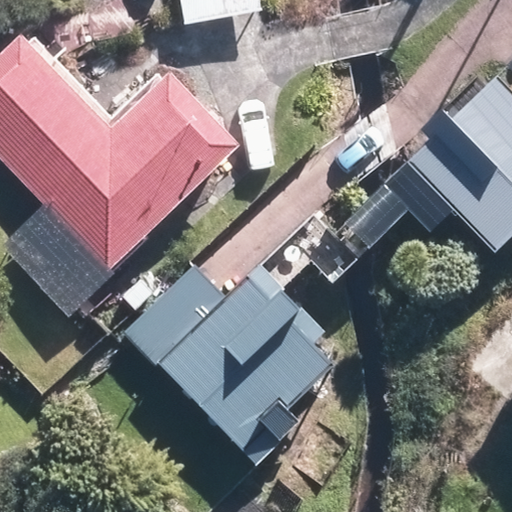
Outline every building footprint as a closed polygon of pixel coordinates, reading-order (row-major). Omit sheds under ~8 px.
[(180,0),(185,27),(262,14),(259,0),(180,0)] [(236,150),(168,78),(110,131),(20,38),(0,58),(0,151),(47,196),(108,271),(236,150)] [(511,236),(511,95),(496,80),(406,167),(493,256),(511,236)] [(226,298),(196,267),(126,333),(156,364),(226,298)] [(259,271),(158,367),(243,455),(332,370),(309,347),(321,335),(259,271)]
